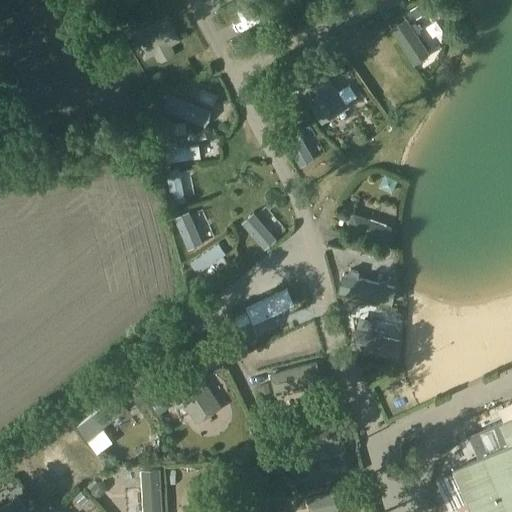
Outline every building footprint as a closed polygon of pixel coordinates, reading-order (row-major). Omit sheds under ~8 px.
[(155,0),(144,7),(153,21),(170,10),(163,0),(155,0)] [(427,11),(421,2),(411,9),(417,17),(427,11)] [(417,33),(421,30),(416,22),(411,25),(406,18),(392,28),(415,62),(430,52),(417,33)] [(377,49),(391,41),(384,28),(370,36),(377,49)] [(361,78),(379,69),(362,32),(343,40),(361,78)] [(157,77),(195,57),(187,42),(149,62),(157,77)] [(321,64),(295,81),(322,124),(348,108),(321,64)] [(281,111),(276,87),(265,90),(270,113),(281,111)] [(213,109),(171,92),(165,106),(207,124),(213,109)] [(295,127),(283,134),(301,166),(314,158),(295,127)] [(201,156),(200,143),(162,149),(163,161),(201,156)] [(173,204),(187,201),(180,168),(167,171),(173,204)] [(348,210),(338,208),(336,216),(345,219),(348,210)] [(189,210),(175,217),(188,249),(203,242),(189,210)] [(353,211),(348,227),(387,240),(392,224),(353,211)] [(277,238),(255,213),(243,223),(265,249),(277,238)] [(348,246),(358,249),(360,239),(350,237),(348,246)] [(218,243),(191,261),(198,272),(225,253),(218,243)] [(344,273),(340,291),(393,303),(397,285),(359,277),(361,271),(351,269),(350,275),(344,273)] [(287,290),(247,309),(254,324),(294,305),(287,290)] [(229,320),(233,328),(242,324),(238,315),(229,320)] [(398,356),(402,338),(354,327),(350,345),(398,356)] [(306,389),(304,384),(322,379),(317,361),(272,374),(276,391),(294,386),(295,391),(306,389)] [(195,366),(169,382),(196,425),(222,408),(195,366)] [(138,406),(146,401),(140,392),(132,397),(138,406)] [(117,396),(76,428),(87,441),(107,426),(114,435),(124,427),(117,418),(128,409),(117,396)] [(160,397),(151,402),(159,415),(168,409),(160,397)] [(511,438),(511,443),(454,468),(472,511),(504,511),(507,511),(511,511),(511,421),(506,424),(511,438)] [(324,444),(340,441),(337,424),(290,433),(294,451),(313,447),(314,453),(326,450),(324,444)] [(278,437),(282,453),(291,451),(288,435),(278,437)] [(54,484),(72,463),(60,452),(51,462),(41,452),(31,463),(54,484)] [(137,490),(137,500),(142,499),(143,511),(161,511),(159,468),(141,469),(142,489),(137,490)] [(97,481),(91,488),(91,493),(95,497),(101,496),(107,489),(107,484),(102,480),(97,481)] [(356,487),(309,498),(311,511),(327,511),(331,511),(342,511),(342,509),(360,505),(356,487)] [(80,505),(88,498),(81,490),(73,497),(80,505)] [(17,496),(0,507),(0,511),(27,511),(28,511),(17,496)] [(296,500),(298,509),(306,507),(304,499),(296,500)]
